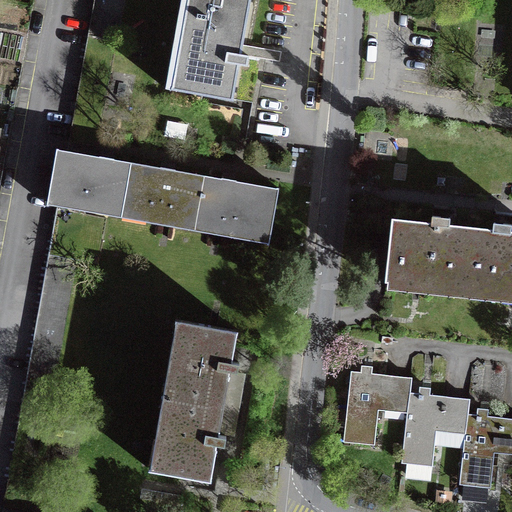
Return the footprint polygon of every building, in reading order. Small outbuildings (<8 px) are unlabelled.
[(116,38),(123,0),(92,0),(87,33),(116,38)] [(195,0),(193,16),(245,26),(250,0),(195,0)] [(230,101),(245,26),(193,16),(178,90),(230,101)] [(106,93),(116,38),(87,33),(76,87),(106,93)] [(106,93),(76,87),(67,139),(96,144),(106,93)] [(88,202),(123,208),(131,163),(57,149),(49,195),(59,196),(88,202)] [(123,208),(196,221),(205,176),(131,163),(123,208)] [(280,189),(205,176),(196,221),(271,235),(280,189)] [(85,216),(88,202),(59,196),(56,211),(85,216)] [(85,216),(56,211),(39,305),(68,311),(85,216)] [(471,286),(476,230),(385,221),(380,277),(471,286)] [(511,233),(476,230),(471,286),(511,290),(511,233)] [(68,311),(39,305),(22,397),(51,403),(68,311)] [(180,326),(167,392),(228,405),(241,338),(180,326)] [(378,418),(405,422),(409,391),(411,376),(350,368),(340,444),(374,449),(378,418)] [(469,399),(409,391),(405,422),(398,467),(432,471),(436,438),(463,441),(467,414),(469,399)] [(212,482),(228,405),(167,392),(151,469),(212,482)] [(51,403),(22,397),(15,439),(44,444),(51,403)] [(511,419),(467,414),(463,441),(458,488),(486,492),(490,463),(511,466),(511,419)] [(44,444),(15,439),(5,493),(34,498),(44,444)] [(34,498),(5,493),(3,506),(32,511),(34,498)]
